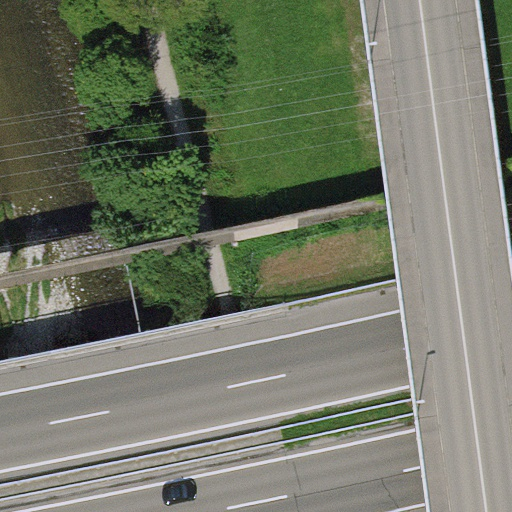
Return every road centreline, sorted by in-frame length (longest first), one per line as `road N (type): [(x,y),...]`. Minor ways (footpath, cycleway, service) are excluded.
road 1 (motorway): [(511,325),(0,434)]
road 2 (unclassified): [(422,0),(488,511)]
road 3 (motorway): [(221,511),(511,448)]
